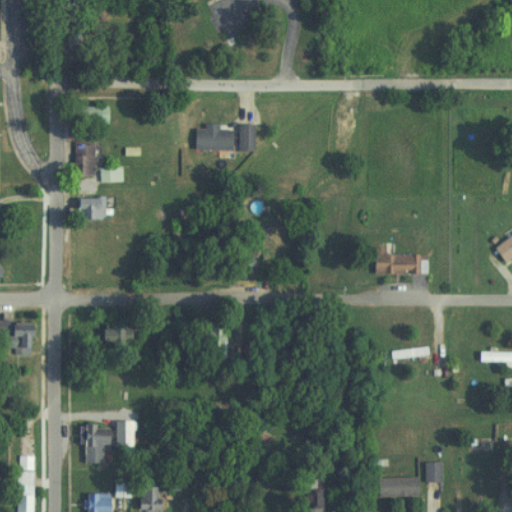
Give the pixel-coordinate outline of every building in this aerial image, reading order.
[(100,107),(71,107),(71,124),(100,124),(100,107)] [(187,149),(225,149),(225,129),(211,129),(211,124),(197,124),(197,129),(187,129),(187,149)] [(230,125),(230,150),(247,150),(247,125),(230,125)] [(88,177),(88,145),(67,145),(67,177),(88,177)] [(92,168),(92,182),(113,182),(113,168),(92,168)] [(73,221),(97,221),(97,198),(67,198),(67,211),(73,211),(73,221)] [(511,228),(486,248),(499,265),(511,255),(511,228)] [(420,274),(420,254),(378,254),(378,247),(365,247),(365,274),(420,274)] [(246,250),(234,250),(234,269),(247,268),(246,250)] [(0,320),(0,351),(23,352),(24,321),(0,320)] [(217,355),(217,323),(203,323),(203,355),(217,355)] [(93,325),(93,344),(124,344),(124,325),(93,325)] [(384,357),(420,357),(420,349),(384,349),(384,357)] [(472,362),(511,362),(511,352),(472,352),(472,362)] [(102,425),(78,425),(78,446),(102,446),(102,425)] [(418,462),(418,482),(436,482),(436,462),(418,462)] [(9,511),(25,511),(25,471),(9,471),(9,511)] [(371,497),(412,497),(412,477),(371,477),(371,497)] [(317,480),(296,480),(296,511),(317,511),(317,480)] [(151,511),(151,491),(173,491),(173,484),(131,485),(131,511),(151,511)] [(104,511),(104,494),(79,494),(78,511),(104,511)]
